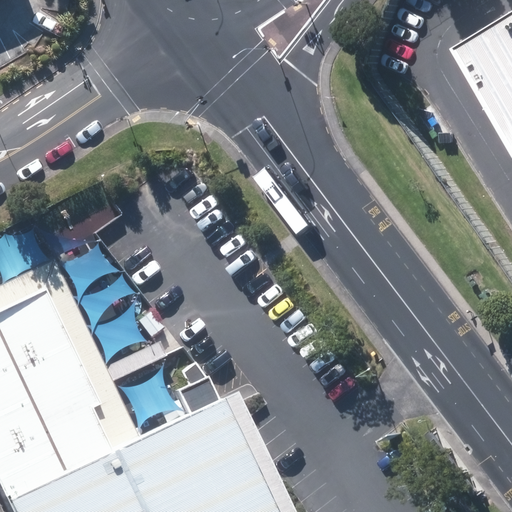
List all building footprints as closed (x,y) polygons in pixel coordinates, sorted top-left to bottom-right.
[(511,20),(467,48),(511,123),(511,20)] [(0,511),(271,511),(209,386),(118,204),(0,262),(0,511)] [(436,425),(430,429),(445,449),(451,444),(436,425)] [(452,446),(445,450),(460,470),(466,465),(452,446)] [(467,467),(461,471),(476,491),(482,486),(467,467)]
